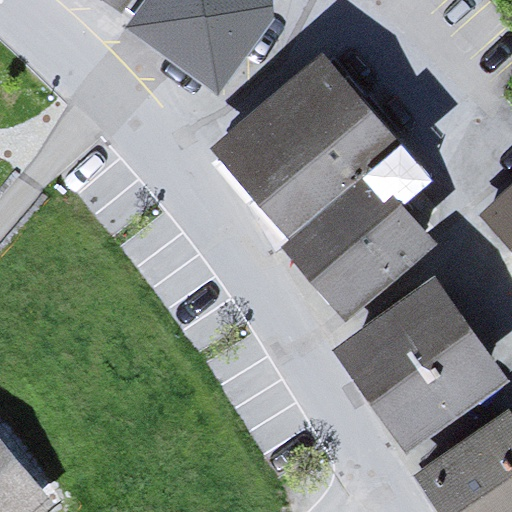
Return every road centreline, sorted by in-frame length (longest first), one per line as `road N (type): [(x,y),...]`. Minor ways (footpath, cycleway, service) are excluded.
road 1 (residential): [(0,19),(208,212),(368,463)]
road 2 (unknown): [(0,225),(105,117)]
